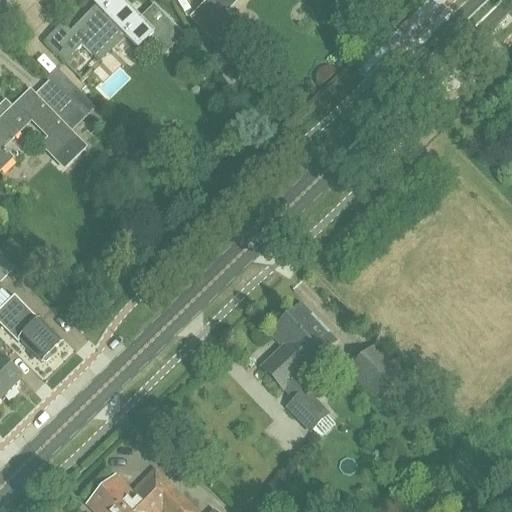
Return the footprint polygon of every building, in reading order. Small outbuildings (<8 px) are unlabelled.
[(137,50),(152,35),(167,50),(182,35),(184,37),(185,36),(154,5),(153,6),(154,7),(140,22),(118,0),(103,0),(71,33),(63,25),(44,43),(64,63),(81,46),(98,64),(125,37),(137,50)] [(241,29),(213,1),(194,20),(223,48),(241,29)] [(81,109),(81,110),(89,117),(95,110),(57,72),(47,81),(49,83),(50,82),(81,109)] [(50,82),(49,83),(36,97),(31,93),(14,109),(7,102),(0,109),(0,171),(1,173),(14,159),(3,150),(32,122),(50,139),(42,147),(53,159),(56,156),(67,168),(86,149),(64,126),(81,110),(81,109),(50,82)] [(0,283),(12,272),(0,259),(0,283)] [(0,326),(18,344),(20,342),(42,364),(62,343),(40,321),(39,322),(14,298),(0,312),(0,326)] [(338,343),(337,342),(302,306),(271,337),(272,337),(285,351),(264,371),(284,392),(286,390),(298,402),(289,410),(313,434),(330,417),(295,382),(305,372),(307,373),(338,343)] [(406,378),(376,348),(348,376),(378,406),(406,378)] [(0,359),(0,396),(4,401),(23,382),(0,359)] [(159,511),(164,508),(167,511),(193,511),(176,494),(176,495),(155,474),(133,496),(115,479),(88,507),(93,511),(159,511)]
